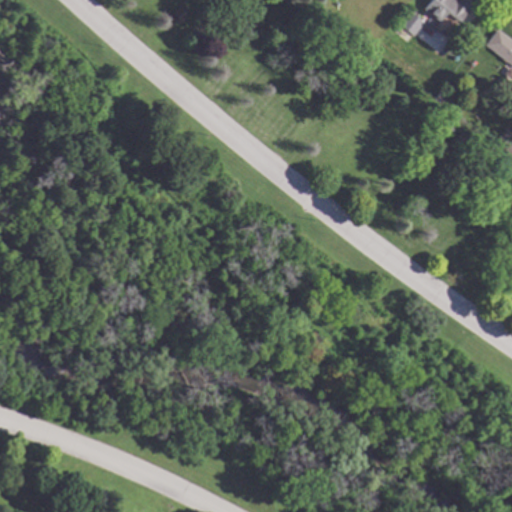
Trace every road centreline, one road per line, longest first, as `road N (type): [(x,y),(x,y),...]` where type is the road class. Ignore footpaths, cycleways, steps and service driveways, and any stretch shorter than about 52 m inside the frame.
road 1 (residential): [(69,0),(341,228),(511,349)]
road 2 (residential): [(209,511),(0,420)]
